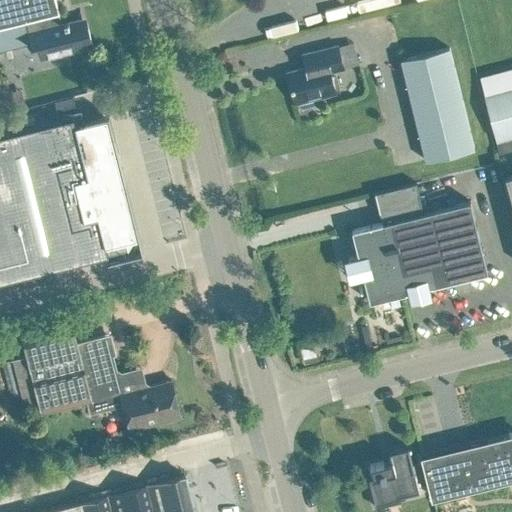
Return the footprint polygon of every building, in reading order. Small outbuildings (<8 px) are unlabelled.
[(61,22),(58,12),(55,0),(0,0),(0,48),(29,41),(30,45),(41,42),(44,56),(88,45),(81,17),(61,22)] [(294,101),(335,91),(329,70),(358,62),(352,40),(302,53),(305,66),(286,71),(294,101)] [(425,159),(474,147),(449,46),(400,58),(425,159)] [(511,84),(483,93),(499,151),(511,147),(511,84)] [(0,280),(125,249),(122,239),(137,236),(119,167),(106,117),(75,125),(72,116),(0,133),(0,280)] [(423,211),(415,181),(374,191),(381,221),(351,228),(358,254),(348,256),(353,276),(362,274),(369,300),(406,290),(430,284),(431,284),(487,270),(469,199),(423,211)] [(28,354),(12,358),(22,396),(25,407),(40,402),(42,410),(87,399),(90,410),(123,401),(130,428),(180,415),(171,378),(146,384),(141,364),(121,369),(116,367),(113,353),(116,352),(111,332),(106,333),(76,341),(72,322),(23,335),(28,354)] [(511,474),(511,434),(452,449),(422,456),(423,457),(424,460),(412,463),(408,445),(389,449),(391,458),(369,463),(372,474),(368,474),(367,472),(366,472),(374,505),(405,497),(404,496),(402,497),(401,493),(418,488),(417,482),(429,479),(432,493),(431,495),(511,474)] [(194,511),(185,473),(31,511),(194,511)]
